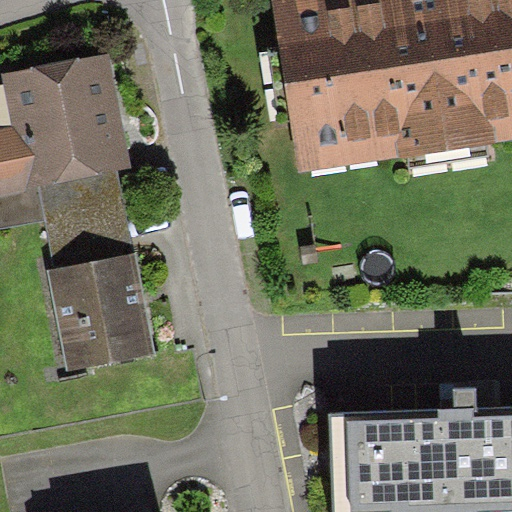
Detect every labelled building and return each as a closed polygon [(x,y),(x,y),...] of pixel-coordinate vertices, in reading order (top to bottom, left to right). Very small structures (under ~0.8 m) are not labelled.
[(511,0),(317,0),(275,7),(301,177),(511,145),(511,0)] [(122,123),(109,58),(4,79),(13,126),(0,128),(0,232),(48,223),(41,188),(118,172),(131,170),(122,123)] [(41,188),(48,223),(58,275),(137,258),(118,172),(41,188)] [(145,297),(137,258),(58,275),(50,277),(71,377),(158,361),(145,297)] [(511,511),(511,409),(484,411),(330,417),(334,511),(511,511)]
